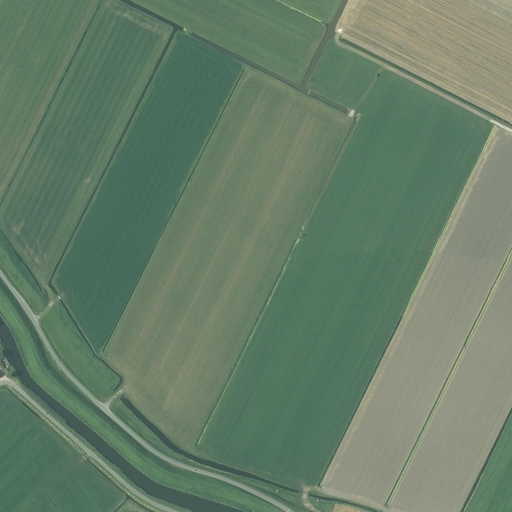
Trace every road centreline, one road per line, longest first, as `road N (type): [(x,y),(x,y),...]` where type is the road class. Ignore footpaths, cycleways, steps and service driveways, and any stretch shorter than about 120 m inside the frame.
road 1 (unclassified): [(289,511),(148,447),(58,363),(0,269)]
road 2 (unclassified): [(171,511),(0,383)]
